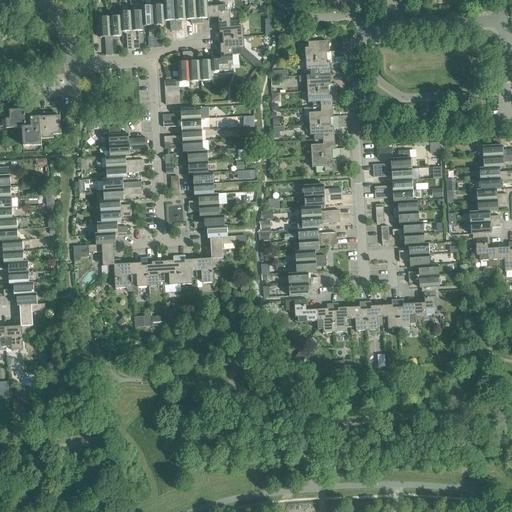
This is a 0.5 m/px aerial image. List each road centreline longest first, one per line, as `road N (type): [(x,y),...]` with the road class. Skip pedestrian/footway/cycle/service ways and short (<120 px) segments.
road 1 (residential): [(365,294),(348,59),(354,38),(390,23)]
road 2 (residential): [(162,243),(146,56)]
